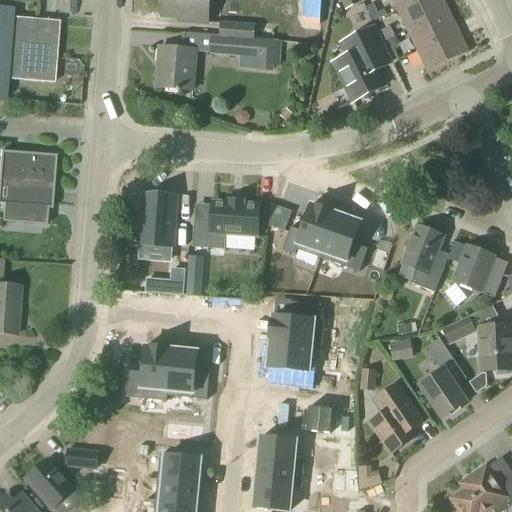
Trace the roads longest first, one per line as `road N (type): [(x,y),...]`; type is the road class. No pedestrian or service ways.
road 1 (residential): [(102,142),(268,156),(335,147),(466,93)]
road 2 (residential): [(88,304),(226,326),(241,341),(228,511)]
road 3 (residential): [(0,441),(72,375),(88,304)]
road 4 (residential): [(88,304),(102,142)]
road 5 (residential): [(409,511),(408,492),(427,463),(511,407)]
road 6 (residential): [(102,142),(113,0)]
